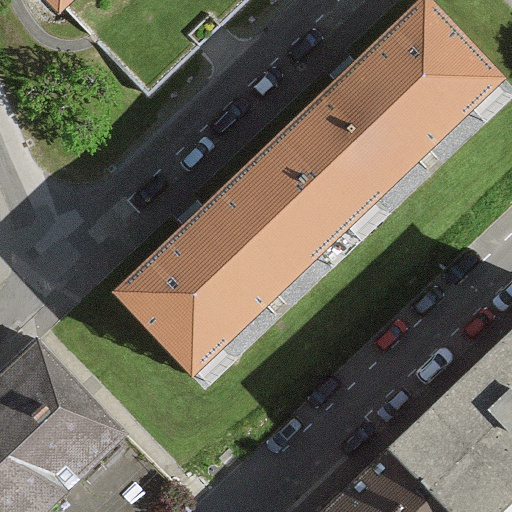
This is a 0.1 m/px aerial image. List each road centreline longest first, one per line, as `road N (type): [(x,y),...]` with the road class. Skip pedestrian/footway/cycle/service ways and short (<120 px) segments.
road 1 (residential): [(50,267),(328,0)]
road 2 (residential): [(246,511),(511,255)]
